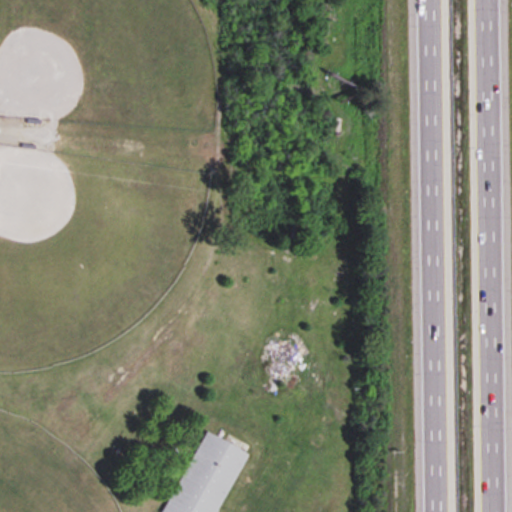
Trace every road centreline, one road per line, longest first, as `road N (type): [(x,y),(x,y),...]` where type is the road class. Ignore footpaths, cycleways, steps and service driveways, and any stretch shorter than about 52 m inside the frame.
road 1 (motorway): [(492,511),(485,0)]
road 2 (motorway): [(428,0),(432,511)]
